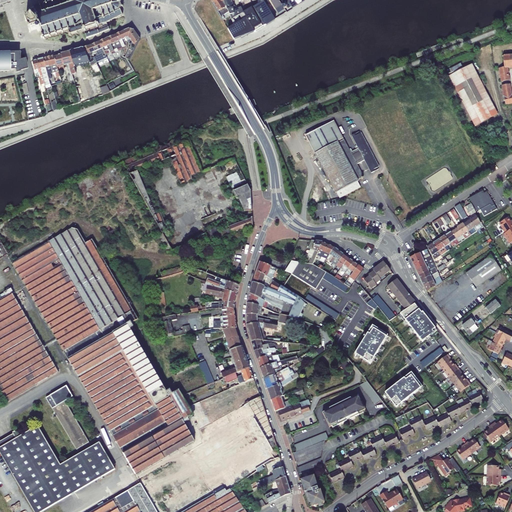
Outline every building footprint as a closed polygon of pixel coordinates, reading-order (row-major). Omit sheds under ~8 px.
[(26,19),(25,21),(27,22),(28,23),(29,23),(30,26),(30,27),(30,29),(30,30),(29,32),(31,33),(32,31),(37,29),(37,30),(37,31),(38,31),(38,32),(39,32),(40,32),(41,31),(42,34),(42,36),(41,37),(41,38),(43,37),(43,39),(45,38),(44,37),(49,35),(50,37),(51,36),(50,35),(55,33),(56,35),(57,34),(56,33),(62,31),(62,33),(63,32),(63,31),(65,30),(68,29),(69,33),(68,34),(69,35),(70,35),(70,36),(71,35),(71,34),(76,33),(77,32),(77,34),(78,33),(78,32),(79,32),(78,32),(82,31),(84,31),(86,37),(86,38),(87,38),(90,37),(91,37),(91,36),(94,35),(94,36),(95,36),(95,35),(99,34),(100,34),(99,33),(109,29),(109,30),(110,29),(109,29),(107,23),(106,22),(110,21),(111,20),(111,21),(112,20),(115,18),(116,18),(117,18),(118,17),(118,18),(121,17),(121,16),(122,15),(122,16),(123,15),(123,14),(122,14),(120,10),(121,7),(123,7),(123,6),(121,6),(120,3),(121,2),(119,2),(119,0),(56,0),(53,1),(52,0),(51,0),(52,2),(48,3),(47,3),(46,2),(45,2),(46,3),(45,4),(41,5),(40,4),(39,4),(39,6),(35,7),(34,6),(33,6),(33,8),(32,8),(32,10),(34,9),(34,10),(35,14),(34,14),(33,15),(32,16),(32,17),(32,18),(28,20),(26,19)] [(227,15),(229,14),(228,10),(225,0),(212,0),(214,4),(223,20),(225,19),(223,15),(226,13),(227,15)] [(232,20),(245,13),(243,10),(241,8),(234,11),(231,0),(225,0),(228,10),(229,14),(232,20)] [(243,10),(253,5),(250,0),(238,0),(241,8),(243,10)] [(250,0),(253,5),(257,12),(261,9),(260,7),(256,0),(250,0)] [(256,0),(260,7),(262,5),(265,10),(268,8),(267,6),(264,0),(263,0),(256,0)] [(263,0),(264,0),(267,6),(268,5),(268,4),(269,4),(269,3),(269,2),(269,1),(270,0),(279,15),(286,11),(285,9),(279,0),(263,0)] [(291,7),(292,8),(297,5),(293,0),(279,0),(285,9),(288,8),(291,7)] [(253,5),(243,10),(245,13),(255,32),(256,32),(254,29),(259,26),(260,29),(264,26),(265,26),(257,12),(253,5)] [(275,18),(271,12),(266,15),(270,21),(275,18)] [(254,31),(255,32),(245,13),(232,20),(234,26),(228,29),(234,39),(234,40),(234,39),(254,31)] [(129,29),(124,31),(128,40),(130,40),(132,43),(130,45),(130,46),(125,57),(129,60),(139,39),(133,30),(129,29)] [(124,31),(116,34),(122,48),(125,47),(122,40),(125,39),(127,41),(128,40),(124,31)] [(234,39),(234,40),(241,37),(241,39),(251,34),(255,32),(254,31),(234,39)] [(116,34),(108,38),(113,50),(117,48),(118,51),(122,50),(122,48),(116,34)] [(108,38),(100,41),(106,55),(109,54),(107,51),(109,50),(111,53),(111,52),(112,54),(114,53),(113,50),(108,38)] [(83,48),(90,63),(90,64),(91,64),(92,65),(96,63),(107,58),(106,55),(100,41),(93,44),(92,45),(83,48)] [(90,63),(83,48),(79,49),(70,51),(74,66),(90,63)] [(0,70),(9,71),(8,70),(14,69),(14,73),(19,71),(27,69),(24,58),(23,54),(19,54),(19,51),(0,51),(0,70)] [(54,55),(57,67),(67,65),(70,75),(68,75),(70,82),(74,81),(72,75),(76,73),(76,71),(74,66),(70,51),(54,55)] [(57,67),(54,55),(49,57),(53,73),(55,73),(56,77),(60,76),(57,67)] [(49,57),(43,58),(46,69),(49,79),(52,78),(51,74),(53,73),(49,57)] [(43,58),(38,59),(44,84),(45,88),(51,87),(49,79),(46,69),(43,58)] [(505,71),(501,71),(503,83),(510,82),(508,71),(511,70),(511,58),(503,59),(505,71)] [(38,59),(32,61),(36,77),(39,77),(41,85),(44,84),(38,59)] [(476,71),(453,82),(478,131),(501,120),(476,71)] [(26,82),(20,84),(22,94),(29,92),(26,82)] [(108,85),(101,87),(103,94),(110,92),(108,85)] [(343,141),(334,123),(306,138),(336,194),(337,194),(340,199),(360,188),(357,183),(358,183),(358,182),(361,180),(362,181),(363,181),(362,180),(363,179),(356,166),(350,154),(344,142),(338,144),(338,143),(343,141)] [(360,132),(351,137),(358,149),(350,154),(356,166),(364,161),(371,174),(380,170),(360,132)] [(487,140),(483,141),(494,161),(500,158),(499,154),(495,156),(487,140)] [(174,253),(139,167),(170,158),(182,185),(200,176),(185,142),(122,168),(170,255),(174,253)] [(232,187),(243,183),(238,171),(227,176),(232,187)] [(248,186),(233,193),(237,201),(238,200),(245,213),(252,212),(252,192),(248,186)] [(484,193),(470,200),(478,214),(481,212),(485,219),(498,212),(488,194),(485,195),(484,193)] [(477,215),(473,207),(467,210),(472,218),(477,215)] [(451,214),(456,221),(460,219),(455,212),(451,214)] [(464,212),(459,216),(463,222),(468,219),(464,212)] [(476,217),(470,221),(475,229),(478,233),(485,229),(482,224),(481,225),(476,217)] [(252,219),(229,229),(232,235),(252,227),(252,219)] [(475,229),(470,221),(464,225),(469,233),(475,229)] [(501,226),(507,236),(511,232),(511,224),(509,221),(501,226)] [(469,233),(464,225),(458,229),(464,237),(466,241),(472,237),(469,233)] [(428,229),(425,231),(430,239),(434,237),(428,229)] [(464,237),(458,229),(452,233),(457,241),(464,237)] [(170,394),(167,395),(131,333),(136,330),(134,327),(140,322),(94,244),(87,248),(79,233),(74,233),(15,269),(22,280),(20,281),(22,284),(24,283),(44,318),(42,319),(45,323),(46,322),(52,332),(50,334),(55,341),(56,340),(61,348),(59,349),(63,356),(65,355),(108,428),(106,429),(109,434),(111,433),(136,477),(194,443),(184,425),(190,422),(188,420),(193,417),(179,393),(172,397),(170,394)] [(452,233),(446,237),(451,245),(453,247),(459,243),(457,241),(452,233)] [(446,237),(440,241),(446,249),(451,245),(446,237)] [(0,263),(10,258),(0,240),(0,263)] [(446,249),(440,241),(434,245),(442,257),(448,253),(446,249)] [(322,244),(312,243),(309,249),(313,251),(309,259),(313,261),(311,266),(314,267),(318,256),(323,244),(322,244)] [(329,247),(323,244),(318,256),(323,259),(329,247)] [(442,257),(434,245),(428,249),(436,261),(442,257)] [(329,247),(323,259),(329,261),(331,258),(335,251),(329,247)] [(335,251),(331,258),(332,259),(330,263),(332,265),(340,254),(335,251)] [(427,252),(411,260),(414,267),(431,258),(427,252)] [(340,254),(332,265),(334,266),(331,271),(334,273),(337,269),(345,257),(340,254)] [(492,256),(468,274),(479,288),(503,271),(492,256)] [(345,257),(337,269),(342,272),(350,261),(345,257)] [(431,258),(414,267),(417,272),(434,264),(431,258)] [(350,261),(342,272),(346,275),(354,264),(350,261)] [(293,263),(286,275),(294,277),(302,265),(293,263)] [(366,282),(373,291),(378,287),(377,286),(383,282),(382,280),(392,273),(385,263),(375,270),(375,271),(374,271),(375,272),(370,277),(371,278),(366,282)] [(354,264),(346,275),(351,279),(359,268),(354,264)] [(434,264),(417,272),(420,278),(437,269),(434,264)] [(294,277),(315,290),(322,279),(325,273),(336,280),(314,267),(311,266),(302,265),(294,277)] [(273,270),(261,266),(258,275),(273,281),(275,283),(283,288),(284,285),(276,280),(276,279),(275,278),(277,274),(272,273),(273,270)] [(359,268),(351,279),(350,280),(355,284),(364,271),(359,268)] [(437,269),(420,278),(422,283),(439,274),(437,269)] [(325,273),(322,279),(323,280),(344,293),(348,288),(336,280),(325,273)] [(182,274),(181,274),(162,280),(157,282),(161,320),(167,319),(163,287),(184,280),(182,274)] [(439,274),(422,283),(425,288),(442,280),(439,274)] [(273,281),(258,275),(255,286),(269,291),(273,281)] [(217,288),(236,295),(238,287),(229,284),(222,281),(220,284),(207,280),(205,284),(203,283),(202,287),(206,287),(217,288)] [(389,289),(406,311),(416,304),(397,280),(389,289)] [(442,280),(425,288),(428,294),(444,283),(442,280)] [(283,288),(275,283),(272,292),(279,295),(283,288)] [(269,291),(255,286),(252,298),(268,305),(280,311),(282,317),(287,306),(296,309),(291,320),(301,323),(309,304),(304,301),(286,290),(283,288),(279,295),(272,292),(269,291)] [(217,288),(206,287),(205,294),(215,295),(215,298),(223,299),(222,303),(224,303),(234,305),(234,302),(237,296),(236,295),(217,288)] [(60,377),(12,293),(0,300),(0,390),(9,406),(60,377)] [(308,295),(304,301),(309,304),(310,305),(314,299),(308,295)] [(379,296),(373,301),(376,304),(379,307),(391,322),(396,318),(379,296)] [(268,305),(252,298),(249,307),(262,310),(268,312),(269,310),(267,309),(268,305)] [(496,298),(486,307),(491,313),(501,304),(496,298)] [(314,299),(310,305),(329,317),(333,312),(314,299)] [(373,301),(372,299),(367,303),(368,305),(374,308),(376,310),(379,307),(376,304),(373,301)] [(223,306),(211,308),(211,312),(221,310),(224,310),(231,310),(231,312),(233,312),(233,306),(234,305),(224,303),(223,306)] [(440,332),(416,304),(406,311),(401,315),(424,343),(440,332)] [(262,310),(249,307),(249,319),(261,319),(271,321),(272,317),(264,315),(264,314),(261,313),(262,310)] [(224,310),(221,310),(221,316),(219,316),(219,318),(221,318),(221,317),(234,317),(233,314),(233,312),(231,312),(231,310),(224,310)] [(333,312),(329,317),(335,321),(339,315),(333,312)] [(235,329),(234,317),(221,317),(221,318),(219,318),(219,322),(222,322),(222,325),(214,326),(215,330),(220,330),(235,329)] [(261,319),(249,319),(249,329),(259,327),(259,326),(278,329),(279,327),(279,326),(271,325),(271,324),(264,322),(260,323),(261,319)] [(471,319),(463,326),(470,335),(479,327),(471,319)] [(173,335),(170,323),(162,325),(165,338),(173,336),(173,335)] [(259,327),(249,329),(253,345),(263,344),(266,344),(263,334),(276,336),(276,333),(279,333),(279,330),(278,329),(259,326),(259,327)] [(183,332),(184,336),(192,335),(190,327),(182,329),(183,332)] [(370,327),(353,356),(368,365),(386,336),(370,327)] [(498,330),(496,334),(506,339),(511,341),(511,338),(511,333),(501,328),(499,331),(498,330)] [(235,329),(220,330),(228,353),(240,348),(237,338),(235,329)] [(506,339),(496,334),(494,337),(495,338),(493,342),(502,346),(506,339)] [(502,346),(493,342),(491,346),(490,346),(488,349),(498,354),(502,346)] [(263,344),(253,345),(256,354),(265,351),(266,354),(280,351),(284,351),(285,357),(289,356),(288,347),(281,347),(275,348),(274,347),(268,348),(265,349),(263,344)] [(440,346),(419,361),(423,366),(444,351),(440,346)] [(248,369),(240,348),(228,353),(227,353),(234,370),(233,371),(232,369),(221,374),(223,380),(225,379),(234,375),(239,373),(248,369)] [(265,351),(256,354),(259,362),(268,359),(267,358),(281,354),(280,351),(266,354),(265,351)] [(511,362),(511,355),(507,353),(502,363),(505,365),(506,364),(510,366),(511,362)] [(451,356),(440,363),(446,371),(455,364),(454,362),(455,361),(451,356)] [(268,359),(259,362),(262,371),(272,368),(280,365),(278,358),(268,360),(268,359)] [(272,368),(262,371),(264,376),(274,371),(275,372),(281,370),(280,369),(285,367),(284,366),(292,363),(291,361),(281,364),(280,365),(272,368)] [(205,362),(198,365),(207,387),(214,384),(205,362)] [(348,364),(343,368),(346,372),(353,369),(348,364)] [(455,364),(446,371),(452,378),(462,370),(458,365),(457,366),(455,364)] [(248,369),(239,373),(243,384),(252,380),(248,369)] [(282,374),(266,382),(269,392),(291,379),(293,377),(294,376),(292,373),(291,374),(289,370),(282,374)] [(462,370),(452,378),(458,385),(467,378),(466,376),(467,375),(462,370)] [(274,371),(264,376),(266,382),(282,374),(281,371),(275,374),(275,372),(274,371)] [(412,373),(386,394),(398,408),(424,387),(412,373)] [(234,375),(225,379),(227,384),(236,380),(234,375)] [(291,379),(269,392),(273,403),(283,399),(285,398),(282,391),(284,390),(283,388),(294,381),(293,377),(291,379)] [(467,378),(458,385),(464,392),(474,385),(470,380),(469,381),(467,378)] [(384,402),(369,384),(363,387),(379,406),(384,402)] [(68,390),(52,399),(59,410),(54,413),(77,455),(91,447),(67,406),(74,401),(68,390)] [(300,392),(294,394),(296,398),(306,395),(304,390),(302,391),(300,392)] [(479,405),(484,403),(481,395),(475,398),(479,405)] [(325,415),(332,429),(335,428),(340,425),(341,427),(347,424),(346,423),(349,421),(352,420),(353,421),(354,420),(357,418),(362,416),(361,414),(364,412),(368,410),(360,396),(353,400),(353,399),(349,401),(345,403),(332,410),(332,411),(325,415)] [(479,405),(475,398),(469,401),(470,402),(473,408),(479,405)] [(199,432),(203,439),(205,443),(226,484),(179,511),(156,511),(142,486),(95,511),(244,511),(234,496),(230,490),(241,482),(255,471),(261,467),(260,466),(268,461),(278,458),(271,434),(258,399),(250,402),(250,403),(234,413),(233,412),(210,426),(199,432)] [(283,399),(273,403),(277,414),(280,413),(295,408),(294,405),(292,405),(291,403),(285,405),(283,399)] [(295,408),(280,413),(284,424),(304,416),(304,415),(305,415),(306,415),(306,414),(307,414),(307,415),(312,413),(310,408),(311,407),(309,402),(295,408)] [(470,402),(458,408),(462,416),(474,410),(473,408),(470,402)] [(200,403),(189,408),(193,417),(199,432),(210,426),(200,403)] [(462,416),(458,408),(447,413),(449,417),(451,421),(462,416)] [(451,421),(449,417),(443,420),(447,427),(452,424),(451,421)] [(416,422),(420,430),(425,428),(424,425),(422,420),(416,422)] [(436,420),(424,425),(425,428),(428,433),(440,428),(437,422),(436,420)] [(447,427),(443,420),(437,422),(440,428),(441,430),(447,427)] [(412,429),(414,433),(420,430),(416,422),(410,425),(412,429)] [(492,425),(489,428),(497,439),(506,432),(499,423),(494,427),(492,425)] [(488,445),(497,439),(489,428),(486,430),(487,432),(481,436),(488,445)] [(412,429),(400,435),(404,443),(416,437),(414,433),(412,429)] [(0,445),(0,451),(35,511),(49,511),(117,473),(102,446),(62,469),(40,430),(21,441),(18,435),(15,436),(17,439),(1,448),(0,445)] [(396,437),(384,443),(386,447),(388,450),(400,445),(396,437)] [(384,443),(382,439),(376,441),(380,450),(386,447),(384,443)] [(303,449),(293,453),(295,460),(323,449),(324,441),(303,449)] [(380,450),(376,441),(371,444),(374,450),(375,452),(380,450)] [(460,448),(467,458),(475,451),(470,443),(464,447),(463,446),(460,448)] [(452,456),(458,464),(467,458),(460,448),(457,451),(458,452),(452,456)] [(374,450),(362,456),(364,460),(366,464),(378,458),(375,452),(374,450)] [(350,461),(352,465),(364,460),(362,456),(360,452),(348,457),(350,461)] [(321,457),(297,466),(299,473),(319,465),(321,457)] [(439,466),(435,460),(427,464),(432,471),(434,470),(442,482),(448,477),(447,476),(451,473),(444,463),(439,466)] [(344,464),(348,472),(354,469),(352,465),(350,461),(344,464)] [(343,475),(348,472),(344,464),(339,467),(341,473),(343,475)] [(283,478),(281,469),(261,476),(263,479),(271,475),(272,478),(268,481),(268,482),(267,483),(266,481),(261,484),(263,487),(273,482),(283,478)] [(494,470),(483,470),(483,480),(496,480),(496,474),(494,473),(494,470)] [(341,473),(332,477),(336,485),(345,480),(343,475),(341,473)] [(412,481),(416,490),(431,482),(426,473),(412,481)] [(313,475),(300,479),(301,481),(299,482),(300,486),(302,485),(309,507),(317,504),(318,506),(323,505),(322,502),(324,502),(320,490),(318,490),(313,475)] [(398,485),(403,482),(399,475),(393,479),(398,485)] [(287,490),(283,478),(273,482),(276,491),(270,493),(262,496),(264,500),(271,496),(287,490)] [(496,480),(483,480),(483,489),(494,490),(494,486),(496,486),(496,480)] [(288,494),(287,490),(271,496),(264,500),(266,504),(272,501),(288,494)] [(380,497),(388,510),(392,507),(393,508),(397,505),(396,504),(403,501),(397,491),(388,496),(386,493),(380,497)] [(499,499),(495,497),(491,508),(501,511),(505,500),(499,498),(499,499)] [(463,511),(463,510),(472,509),(470,499),(459,501),(448,503),(443,511),(463,511)] [(376,511),(370,501),(362,506),(365,511),(376,511)] [(260,503),(254,506),(257,511),(262,507),(260,503)]
